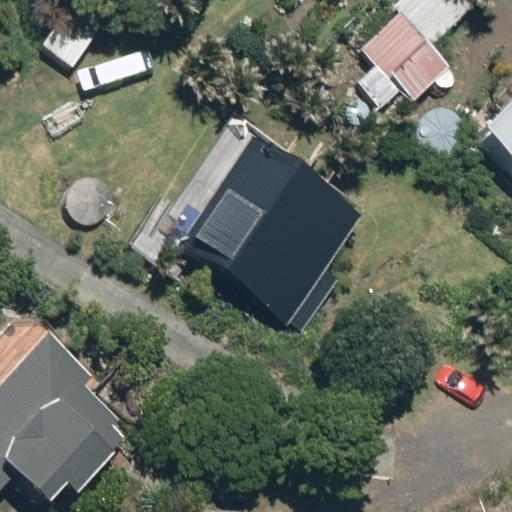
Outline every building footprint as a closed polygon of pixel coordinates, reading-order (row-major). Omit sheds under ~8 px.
[(417,61),(466,13),(453,0),(401,0),(385,16),(391,24),(353,60),(364,72),(335,104),(362,130),(392,99),(404,111),(437,81),(417,61)] [(72,2),(36,49),(69,74),(105,27),(72,2)] [(511,113),(488,141),(511,162),(511,113)] [(348,230),(237,158),(168,263),(278,336),(348,230)] [(54,330),(0,390),(0,489),(16,472),(50,502),(67,483),(79,491),(131,429),(119,420),(129,408),(94,377),(100,370),(54,330)]
